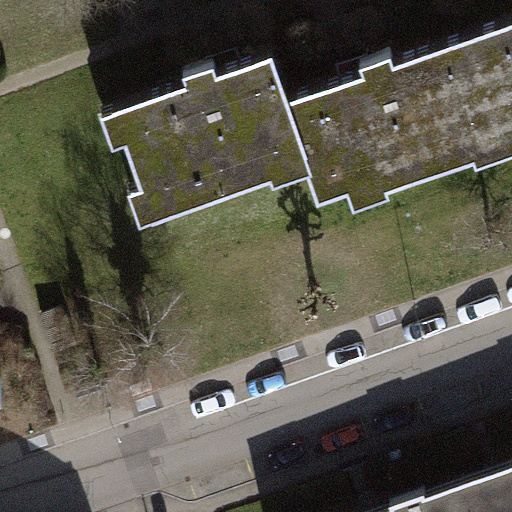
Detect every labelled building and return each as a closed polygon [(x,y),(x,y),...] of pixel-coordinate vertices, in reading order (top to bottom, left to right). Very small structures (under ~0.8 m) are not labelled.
[(511,11),(472,26),(508,126),(511,124),(511,11)] [(474,138),(508,126),(472,26),(394,53),(391,45),(362,55),(365,64),(354,67),(290,90),(286,91),(305,143),(301,144),(318,193),(382,170),(386,182),(478,150),(474,138)] [(286,91),(290,90),(273,43),(227,59),(217,63),(214,54),(184,65),(187,75),(114,100),(153,212),(273,170),(268,156),(301,144),(305,143),(286,91)] [(511,511),(511,468),(454,489),(462,511),(511,511)] [(462,511),(454,489),(430,497),(425,482),(391,493),(397,510),(391,511),(462,511)]
